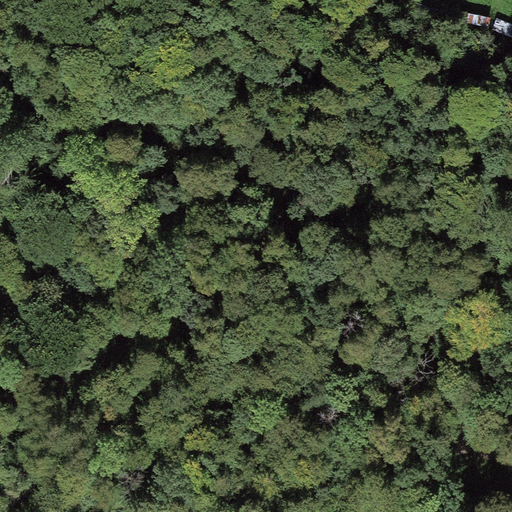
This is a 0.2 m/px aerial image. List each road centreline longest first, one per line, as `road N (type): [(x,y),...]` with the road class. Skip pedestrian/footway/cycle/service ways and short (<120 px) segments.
road 1 (track): [(511,461),(336,343),(202,193),(20,117),(0,97)]
road 2 (track): [(305,511),(95,385),(0,362)]
